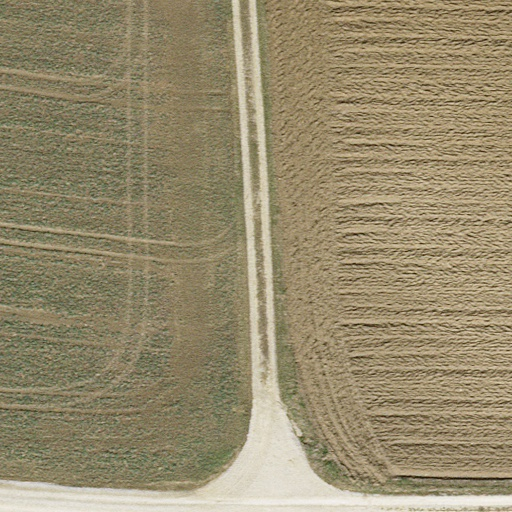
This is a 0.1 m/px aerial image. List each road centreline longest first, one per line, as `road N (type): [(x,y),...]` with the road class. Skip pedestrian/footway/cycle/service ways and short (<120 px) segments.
road 1 (track): [(0,505),(511,507)]
road 2 (track): [(267,504),(240,0)]
